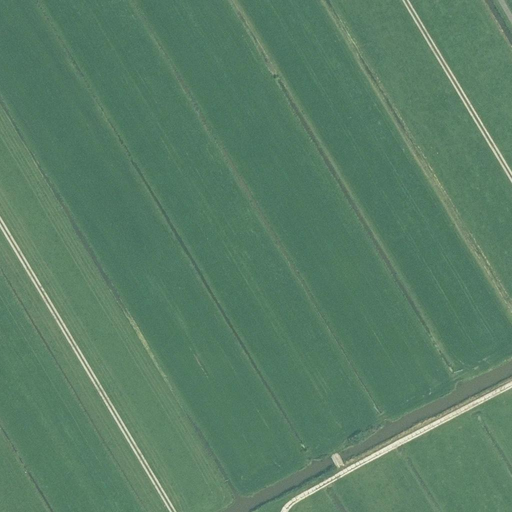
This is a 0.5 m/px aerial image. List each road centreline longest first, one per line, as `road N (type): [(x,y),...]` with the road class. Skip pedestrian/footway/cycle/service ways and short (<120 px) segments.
road 1 (track): [(170,511),(0,225)]
road 2 (track): [(511,383),(282,511)]
road 3 (track): [(404,0),(511,179)]
